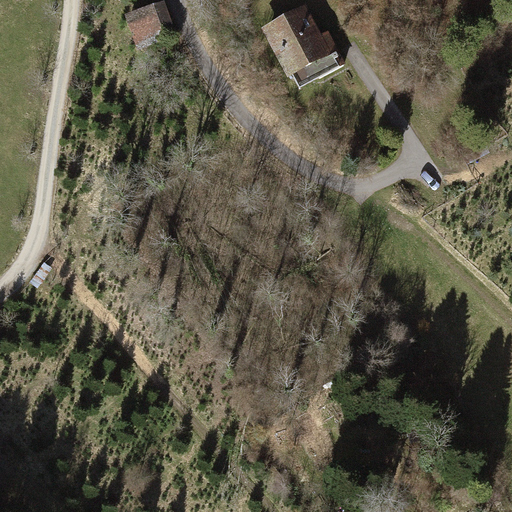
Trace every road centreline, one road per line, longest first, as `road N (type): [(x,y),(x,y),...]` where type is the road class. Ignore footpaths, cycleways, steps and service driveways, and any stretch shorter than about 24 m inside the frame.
road 1 (track): [(420,159),(356,186),(307,169),(227,93),(176,0)]
road 2 (track): [(0,291),(36,237),(73,0)]
road 3 (track): [(348,49),(434,185)]
